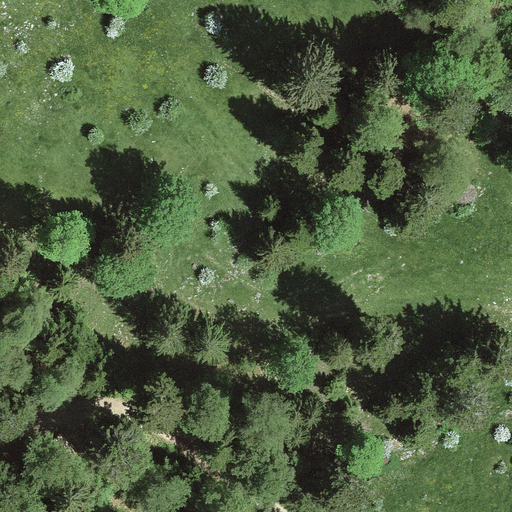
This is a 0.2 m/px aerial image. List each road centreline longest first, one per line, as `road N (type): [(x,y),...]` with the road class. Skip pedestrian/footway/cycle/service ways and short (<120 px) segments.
road 1 (track): [(281,511),(217,465),(147,429),(74,422),(0,445)]
road 2 (track): [(74,422),(0,317)]
